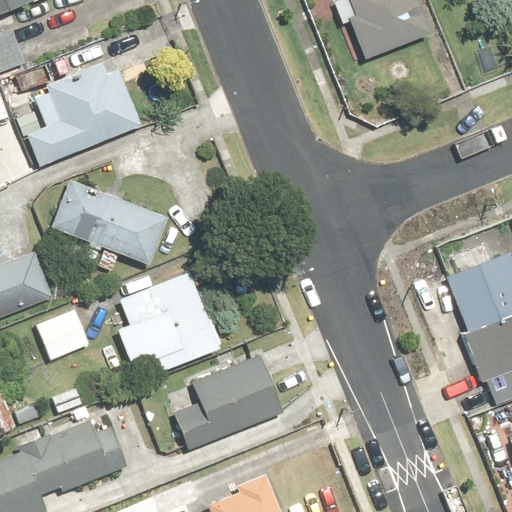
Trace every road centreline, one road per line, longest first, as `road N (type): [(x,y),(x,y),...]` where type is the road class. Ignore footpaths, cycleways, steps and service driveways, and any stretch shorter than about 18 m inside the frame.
road 1 (residential): [(425,511),(320,231)]
road 2 (residential): [(320,231),(223,0)]
road 3 (residential): [(320,231),(511,154)]
